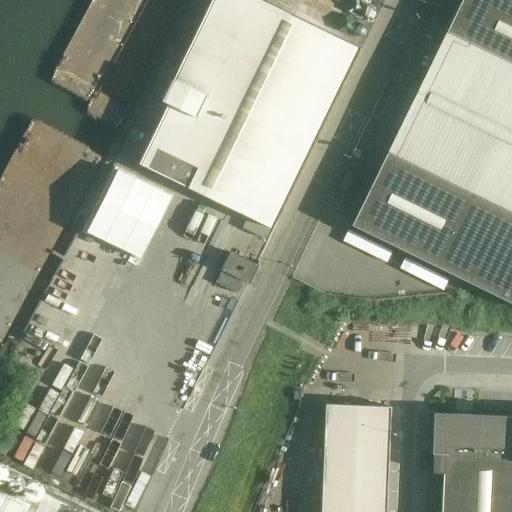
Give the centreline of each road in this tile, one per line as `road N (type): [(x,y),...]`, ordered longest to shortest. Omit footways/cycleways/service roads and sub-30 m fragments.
road 1 (unclassified): [(145,511),(395,0)]
road 2 (unclassified): [(403,511),(409,368)]
